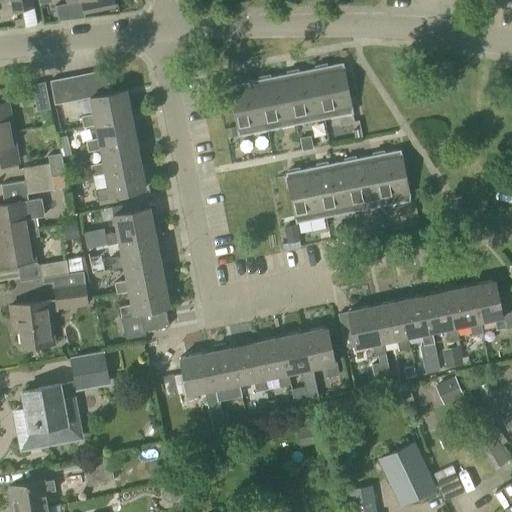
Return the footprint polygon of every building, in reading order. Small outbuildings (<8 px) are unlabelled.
[(9,0),(12,13),(34,8),(32,0),(9,0)] [(82,13),(82,14),(113,8),(111,0),(80,0),(81,1),(79,2),(82,13)] [(314,69),(324,118),(352,112),(342,63),(314,69)] [(295,124),(324,118),(314,69),(285,74),(295,124)] [(98,96),(110,93),(105,70),(94,73),(98,96)] [(87,98),(89,98),(98,96),(94,73),(83,75),(87,98)] [(267,129),(295,124),(285,74),(257,80),(267,129)] [(77,100),(87,98),(83,75),(72,77),(77,100)] [(66,102),(77,100),(72,77),(61,79),(66,102)] [(54,105),(66,102),(61,79),(49,81),(54,105)] [(238,135),(267,129),(257,80),(228,86),(238,135)] [(36,112),(50,109),(45,82),(31,84),(36,112)] [(0,135),(12,133),(7,103),(8,103),(6,89),(0,90),(0,135)] [(94,122),(130,115),(125,90),(110,93),(98,96),(89,98),(92,114),(80,116),(82,128),(94,126),(94,122)] [(99,146),(135,139),(130,115),(94,122),(94,126),(97,139),(85,141),(87,152),(99,150),(99,146)] [(12,133),(0,135),(0,164),(17,162),(12,133)] [(104,171),(140,164),(135,139),(99,146),(99,150),(102,163),(90,165),(92,176),(104,174),(104,171)] [(68,145),(59,148),(60,154),(61,157),(71,154),(68,145)] [(371,156),(381,205),(410,199),(400,150),(371,156)] [(24,181),(65,175),(61,157),(60,154),(47,156),(49,164),(22,168),(24,181)] [(352,211),(381,205),(371,156),(342,161),(352,211)] [(324,216),(352,211),(342,161),(314,167),(324,216)] [(104,171),(104,174),(107,188),(95,190),(99,207),(109,205),(107,198),(109,198),(109,196),(145,188),(140,164),(104,171)] [(295,222),(324,216),(314,167),(285,173),(295,222)] [(65,175),(24,181),(27,195),(68,187),(65,175)] [(0,235),(38,230),(36,218),(44,217),(41,198),(23,202),(0,205),(0,235)] [(118,240),(154,232),(149,208),(113,215),(116,232),(104,234),(106,246),(118,244),(118,240)] [(365,219),(357,221),(359,233),(368,231),(365,219)] [(38,230),(0,235),(0,266),(33,261),(30,238),(39,237),(38,230)] [(122,264),(159,257),(154,232),(118,240),(118,244),(121,257),(109,259),(111,270),(123,268),(122,264)] [(333,273),(330,250),(320,252),(323,274),(333,273)] [(127,288),(163,281),(159,257),(122,264),(123,268),(126,280),(114,283),(116,295),(128,292),(127,288)] [(52,277),(68,274),(66,261),(39,265),(41,279),(52,277)] [(47,301),(10,306),(12,321),(19,320),(22,348),(26,347),(27,351),(40,349),(40,345),(53,344),(49,313),(57,312),(57,309),(87,306),(83,272),(68,274),(52,277),(53,288),(54,300),(47,301)] [(477,322),(480,321),(493,318),(496,331),(511,327),(511,304),(509,291),(497,294),(494,280),(469,286),(477,322)] [(168,306),(163,281),(127,288),(128,292),(131,305),(132,313),(164,307),(168,306)] [(482,333),(480,321),(477,322),(469,286),(445,291),(452,327),(455,326),(469,323),(472,335),(482,333)] [(458,339),(455,326),(452,327),(445,291),(420,296),(428,332),(431,331),(444,328),(447,341),(458,339)] [(434,344),(431,331),(428,332),(420,296),(396,301),(404,337),(407,336),(420,334),(422,346),(434,344)] [(409,349),(407,336),(404,337),(396,301),(372,306),(379,342),(383,341),(396,339),(399,351),(409,349)] [(132,313),(131,305),(119,308),(125,339),(145,335),(144,332),(168,327),(164,307),(132,313)] [(385,354),(383,341),(379,342),(372,306),(347,312),(355,347),(372,344),(374,356),(385,354)] [(309,368),(312,368),(325,365),(328,377),(339,375),(336,360),(333,360),(326,327),(301,333),(309,368)] [(318,394),(312,368),(309,368),(301,333),(277,338),(284,373),(288,373),(301,370),(306,396),(318,394)] [(290,385),(288,373),(284,373),(277,338),(253,343),(260,379),(264,378),(277,375),(279,387),(290,385)] [(267,390),(264,378),(260,379),(253,343),(228,348),(236,384),(239,383),(252,380),(255,393),(267,390)] [(242,395),(239,383),(236,384),(228,348),(204,353),(212,389),(215,388),(228,385),(230,398),(242,395)] [(453,366),(466,365),(464,349),(451,350),(453,366)] [(217,400),(215,388),(212,389),(204,353),(179,358),(187,394),(204,391),(206,403),(217,400)] [(107,383),(101,354),(70,360),(76,388),(76,385),(106,380),(106,383),(107,383)] [(429,359),(424,367),(425,374),(439,371),(436,357),(429,359)] [(412,366),(403,368),(405,378),(415,376),(412,366)] [(174,376),(163,378),(164,382),(167,398),(177,396),(174,377),(174,376)] [(443,405),(463,395),(454,376),(434,385),(443,405)] [(60,399),(57,385),(21,392),(23,403),(24,403),(25,409),(14,412),(21,449),(29,447),(29,450),(40,448),(40,445),(79,437),(72,397),(60,399)] [(222,414),(209,417),(212,429),(229,425),(226,413),(222,414)] [(509,433),(511,430),(511,414),(502,421),(509,433)] [(319,424),(295,428),(299,446),(323,442),(319,424)] [(191,447),(221,441),(219,430),(189,436),(191,447)] [(497,431),(486,436),(498,467),(510,462),(497,431)] [(399,507),(437,489),(414,441),(377,459),(399,507)] [(88,487),(114,480),(108,456),(82,462),(88,487)] [(444,501),(463,493),(455,473),(436,481),(444,501)] [(13,511),(18,511),(47,507),(44,492),(55,490),(53,480),(42,481),(9,486),(13,511)] [(511,511),(511,481),(494,493),(503,508),(506,511),(511,511)] [(371,486),(348,491),(350,501),(373,496),(371,486)] [(351,511),(376,511),(373,496),(350,501),(351,511)]
